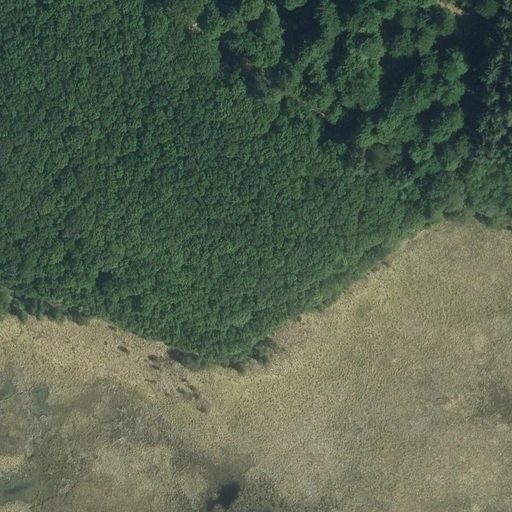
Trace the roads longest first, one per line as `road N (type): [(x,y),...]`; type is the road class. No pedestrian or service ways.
road 1 (track): [(511,212),(468,196),(419,114),(271,0)]
road 2 (track): [(460,182),(496,0)]
